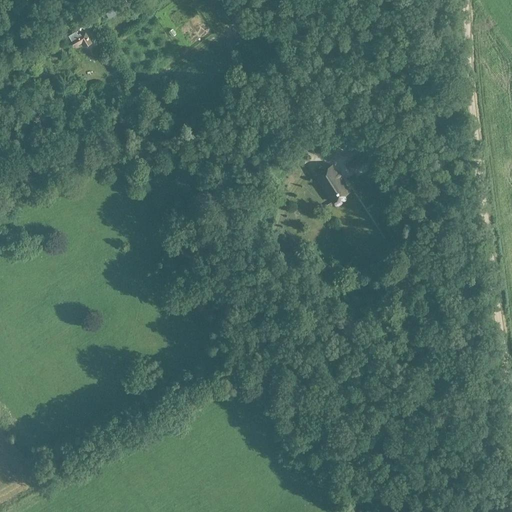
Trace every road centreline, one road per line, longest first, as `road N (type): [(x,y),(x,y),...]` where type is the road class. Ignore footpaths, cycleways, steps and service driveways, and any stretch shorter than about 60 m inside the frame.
road 1 (track): [(511,420),(467,72),(465,0)]
road 2 (track): [(402,511),(331,434),(271,280),(271,244),(286,197),(321,160)]
road 3 (track): [(321,160),(237,71),(228,36),(215,34),(133,90),(110,86),(95,60)]
road 4 (track): [(290,443),(359,394),(468,407),(491,426)]
